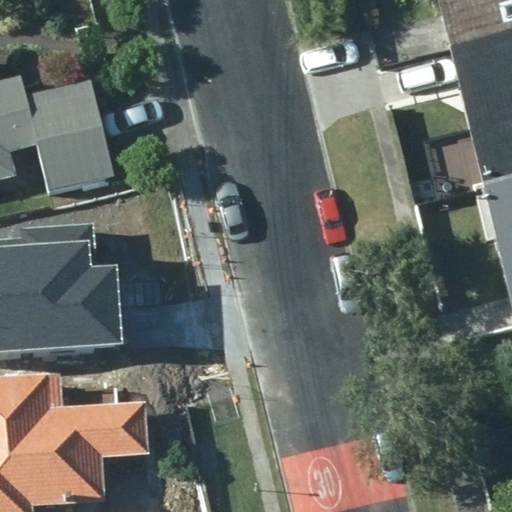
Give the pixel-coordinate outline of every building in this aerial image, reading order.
[(511,0),(427,0),(440,54),(511,36),(511,0)] [(474,197),(511,187),(511,36),(440,54),(474,197)] [(0,191),(8,190),(2,167),(30,159),(43,210),(117,191),(103,140),(89,89),(20,108),(15,89),(0,92),(0,191)] [(509,337),(511,335),(511,187),(474,197),(509,337)] [(94,228),(0,234),(0,352),(123,344),(117,264),(96,265),(94,228)] [(51,387),(0,392),(0,511),(93,511),(91,474),(137,470),(132,420),(112,421),(110,399),(53,405),(51,387)]
